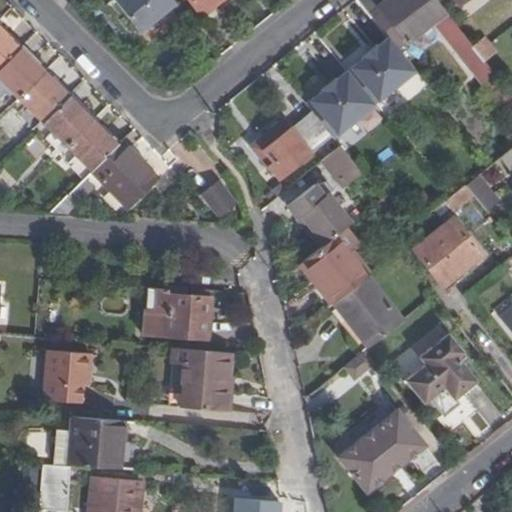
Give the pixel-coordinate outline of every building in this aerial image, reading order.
[(115,0),(141,31),(177,2),(175,0),(115,0)] [(215,0),(189,0),(200,13),(215,0)] [(203,17),(221,3),(218,0),(215,0),(200,13),(203,17)] [(381,5),(377,0),(358,0),(373,18),(382,10),(379,6),(381,5)] [(397,47),(439,13),(428,0),(403,0),(401,2),(399,0),(387,0),(381,5),(379,6),(382,10),(373,18),(388,37),(397,47)] [(473,48),(448,16),(439,23),(438,26),(476,75),(488,66),(483,61),(473,48)] [(0,66),(22,44),(10,32),(7,34),(0,27),(0,66)] [(378,100),(415,70),(397,47),(388,37),(376,47),(374,45),(362,55),(364,57),(351,67),(378,100)] [(494,52),(484,39),(473,48),(483,61),(494,52)] [(35,58),(22,44),(0,66),(0,77),(11,88),(18,96),(44,72),(33,60),(35,58)] [(509,94),(488,66),(476,75),(497,103),(509,94)] [(378,100),(351,67),(348,70),(374,104),(378,100)] [(374,104),(348,70),(335,80),(334,78),(322,88),(323,90),(311,100),(337,134),(374,104)] [(43,121),(71,93),(57,80),(55,83),(44,72),(18,96),(26,104),(18,112),(35,129),(43,121)] [(0,99),(11,88),(0,77),(0,99)] [(84,107),(71,93),(43,121),(53,131),(67,145),(92,120),(81,110),(84,107)] [(337,134),(311,100),(307,104),(328,130),(333,137),(337,134)] [(311,153),(284,119),(251,145),(278,179),(311,153)] [(92,170),(120,142),(107,129),(104,132),(92,120),(67,145),(77,155),(68,163),(83,178),(92,170)] [(328,130),(313,142),(325,157),(340,145),(333,137),(328,130)] [(67,145),(53,131),(46,138),(60,152),(67,145)] [(156,177),(121,141),(120,142),(92,170),(128,206),(156,177)] [(243,152),(237,144),(231,149),(236,157),(243,152)] [(338,180),(356,166),(340,146),(322,161),(338,180)] [(511,147),(500,157),(511,171),(511,170),(511,147)] [(344,188),(362,173),(356,166),(338,180),(344,188)] [(498,200),(478,175),(465,185),(473,195),(485,211),(498,200)] [(91,186),(83,179),(67,195),(75,202),(91,186)] [(351,223),(328,194),(333,190),(327,181),(317,187),(315,184),(288,206),(298,219),(301,216),(324,245),(345,227),(351,223)] [(218,182),(202,195),(219,216),(236,203),(218,182)] [(453,211),(473,195),(465,185),(445,201),(450,208),(453,211)] [(75,202),(67,195),(51,211),(65,212),(75,202)] [(399,220),(382,199),(376,203),(393,224),(399,220)] [(435,221),(450,208),(445,201),(429,214),(435,221)] [(324,245),(301,216),(298,219),(320,247),(324,245)] [(459,273),(482,255),(452,218),(413,249),(443,286),(459,273)] [(365,276),(346,252),(357,243),(345,227),(324,245),(320,247),(303,261),(321,283),(316,287),(329,304),(333,300),(365,276)] [(321,283),(303,261),(298,264),(316,287),(321,283)] [(446,290),(463,277),(459,273),(443,286),(446,290)] [(402,321),(366,275),(365,276),(333,300),(369,346),(402,321)] [(167,289),(147,287),(143,333),(207,338),(210,297),(186,295),(187,287),(168,286),(167,289)] [(511,333),(511,308),(500,318),(511,333)] [(426,364),(406,380),(424,403),(430,399),(443,416),(459,404),(455,399),(477,382),(461,361),(457,357),(463,353),(448,335),(420,357),(426,364)] [(144,347),(137,346),(136,362),(143,362),(144,347)] [(229,352),(173,347),(168,405),(225,410),(229,352)] [(89,354),(46,350),(42,400),(80,403),(83,372),(87,372),(89,354)] [(375,363),(365,350),(344,366),(354,379),(375,363)] [(466,357),(463,353),(457,357),(461,361),(466,357)] [(401,465),(424,446),(396,411),(338,457),(366,493),(389,474),(384,468),(396,459),(401,465)] [(53,464),(67,465),(117,468),(120,440),(123,440),(125,420),(71,416),(70,432),(55,431),(53,464)] [(389,474),(401,465),(396,459),(384,468),(389,474)] [(70,466),(42,464),(39,509),(38,511),(45,511),(46,509),(67,511),(70,466)] [(138,511),(141,483),(93,478),(89,511),(138,511)]
